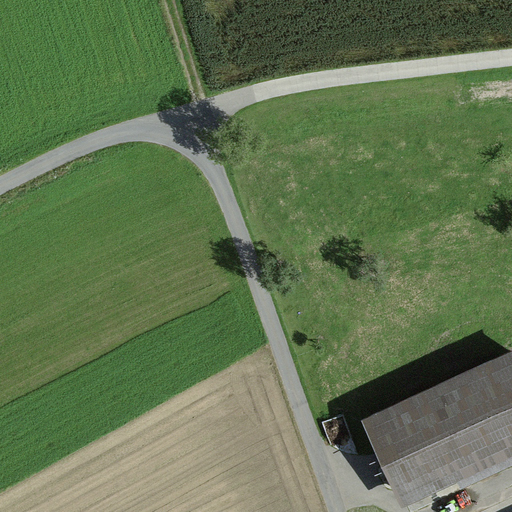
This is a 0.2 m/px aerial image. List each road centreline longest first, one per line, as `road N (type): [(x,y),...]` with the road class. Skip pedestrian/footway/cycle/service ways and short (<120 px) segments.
road 1 (unclassified): [(201,110),(336,511)]
road 2 (unclassified): [(201,110),(292,84),(511,56)]
road 3 (unclassified): [(0,186),(99,139),(201,110)]
